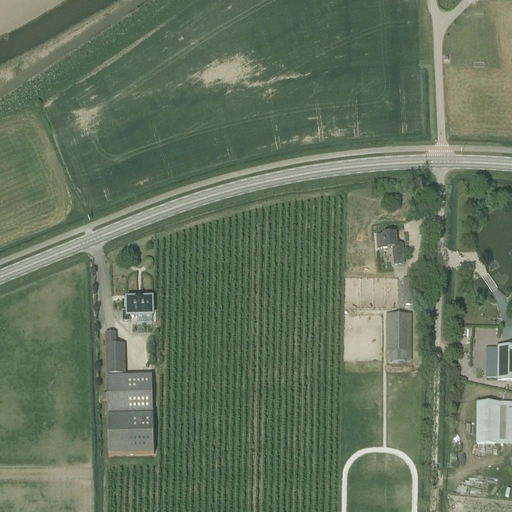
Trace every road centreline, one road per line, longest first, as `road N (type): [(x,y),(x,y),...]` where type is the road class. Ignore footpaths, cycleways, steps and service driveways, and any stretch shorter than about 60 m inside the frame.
road 1 (primary): [(511,166),(393,162),(270,177),(173,204),(0,275)]
road 2 (track): [(432,511),(440,148),(430,0)]
road 3 (unknown): [(438,260),(475,263),(500,304),(506,343),(477,348),(476,372)]
